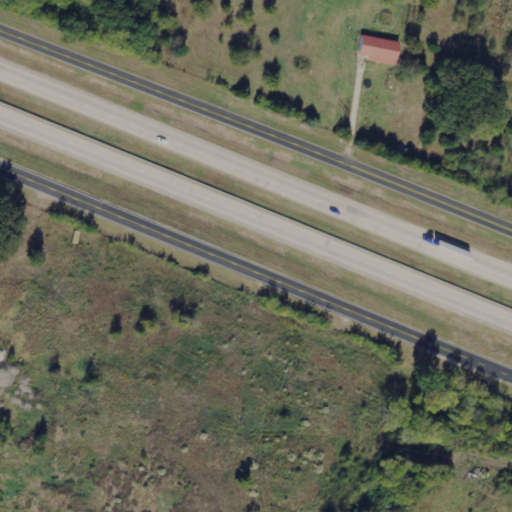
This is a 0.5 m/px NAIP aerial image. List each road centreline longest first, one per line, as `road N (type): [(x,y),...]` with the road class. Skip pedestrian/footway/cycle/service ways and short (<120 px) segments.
road 1 (tertiary): [(511,376),(0,167)]
road 2 (motorway): [(0,111),(511,320)]
road 3 (motorway): [(511,267),(0,65)]
road 4 (tertiary): [(511,231),(0,30)]
